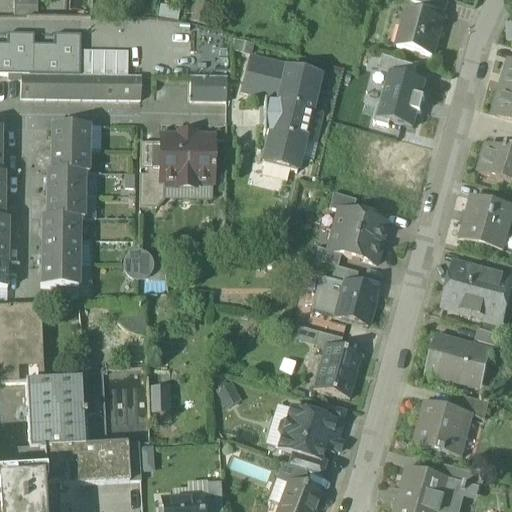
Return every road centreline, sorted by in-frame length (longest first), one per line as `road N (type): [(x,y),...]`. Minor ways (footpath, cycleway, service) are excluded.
road 1 (residential): [(499,0),(481,40),(353,511)]
road 2 (residential): [(24,120),(20,296)]
road 3 (residential): [(24,120),(152,118)]
